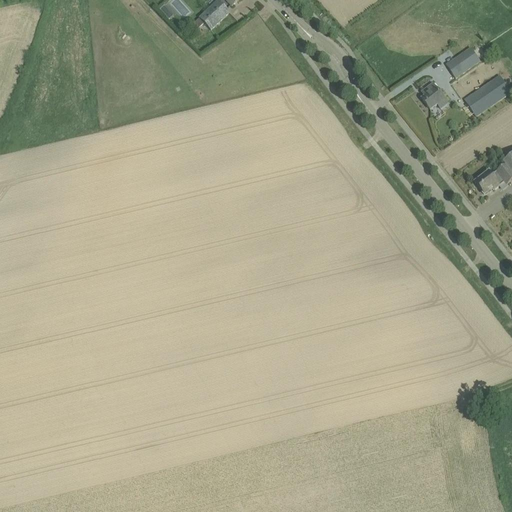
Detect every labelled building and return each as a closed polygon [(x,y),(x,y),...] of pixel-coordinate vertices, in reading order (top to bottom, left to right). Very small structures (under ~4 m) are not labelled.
[(199,19),(211,31),(230,13),(219,1),(199,19)] [(164,5),(159,10),(163,14),(168,10),(164,5)] [(199,19),(193,25),(198,30),(204,24),(199,19)] [(471,49),(447,65),(456,80),(481,64),(471,49)] [(464,101),(476,118),(511,94),(503,81),(500,77),(464,101)] [(440,89),(436,83),(422,94),(425,98),(422,100),(431,111),(445,101),(437,91),(440,89)] [(492,176),(490,173),(476,185),(484,195),(492,189),(494,192),(501,187),(498,184),(502,181),(507,187),(511,183),(511,156),(504,162),(507,165),(492,176)]
